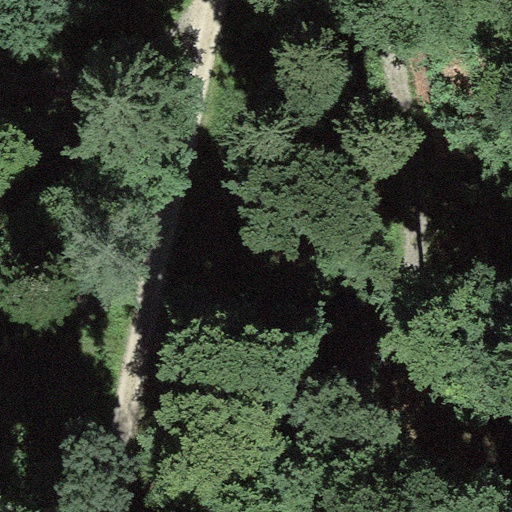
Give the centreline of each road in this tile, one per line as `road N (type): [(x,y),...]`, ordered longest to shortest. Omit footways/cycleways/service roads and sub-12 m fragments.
road 1 (track): [(136,358),(222,388),(317,398),(397,357),(415,241),(378,0)]
road 2 (track): [(104,511),(225,0)]
road 3 (track): [(0,76),(83,87),(215,56)]
